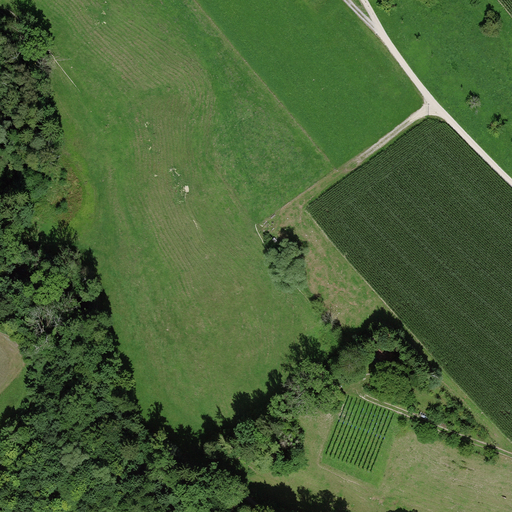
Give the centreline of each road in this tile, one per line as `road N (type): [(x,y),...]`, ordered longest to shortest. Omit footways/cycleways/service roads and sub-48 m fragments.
road 1 (track): [(59,511),(99,489),(187,470),(218,480),(264,511)]
road 2 (track): [(398,367),(363,380),(362,395),(511,455)]
road 3 (track): [(380,33),(433,103),(511,183)]
